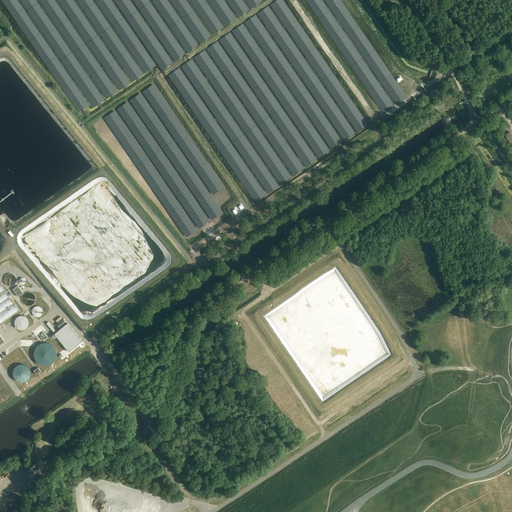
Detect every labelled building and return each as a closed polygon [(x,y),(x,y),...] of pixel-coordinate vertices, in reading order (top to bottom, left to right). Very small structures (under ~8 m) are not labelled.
[(4,280),(4,281),(5,283),(5,284),(6,285),(8,286),(9,286),(11,286),(13,286),(14,285),(15,284),(16,283),(16,281),(16,279),(16,278),(15,277),(14,275),(13,275),(11,274),(9,274),(8,275),(6,275),(5,277),(4,278),(4,280)] [(0,323),(19,310),(0,284),(0,283),(0,323)] [(18,296),(23,293),(18,285),(13,289),(18,296)] [(28,306),(29,306),(30,306),(31,305),(32,305),(33,304),(34,304),(34,303),(34,302),(35,302),(35,301),(35,300),(35,299),(35,298),(35,297),(35,296),(34,295),(34,294),(33,294),(32,293),(31,292),(30,292),(29,292),(28,292),(27,292),(26,292),(25,292),(25,293),(24,293),(23,294),(22,295),(22,296),(21,297),(21,298),(21,299),(21,300),(21,301),(22,302),(22,303),(23,304),(24,305),(25,305),(26,306),(27,306),(28,306)] [(37,317),(39,317),(41,316),(42,313),(42,312),(42,310),(41,308),(39,306),(37,306),(35,307),(33,308),(32,310),(32,312),(32,314),(33,316),(35,317),(37,317)] [(23,330),(25,329),(27,327),(28,325),(28,323),(28,320),(27,318),(25,316),(23,316),(20,316),(18,316),(16,318),(14,320),(14,323),(15,325),(16,327),(18,329),(20,330),(23,330)] [(59,328),(65,323),(62,319),(56,324),(59,328)] [(54,333),(55,331),(48,322),(46,323),(54,333)] [(69,351),(82,341),(67,323),(54,334),(69,351)] [(45,366),(46,366),(47,366),(48,365),(49,365),(50,365),(50,364),(51,364),(52,363),(53,363),(53,362),(54,361),(55,361),(55,360),(55,359),(56,358),(56,357),(56,356),(56,355),(56,354),(56,353),(56,352),(56,351),(56,350),(55,350),(55,349),(55,348),(54,347),(53,346),(52,345),(51,345),(50,344),(49,343),(48,343),(47,343),(46,343),(45,343),(44,343),(43,343),(42,343),(41,343),(40,344),(39,344),(39,345),(38,345),(37,346),(36,346),(36,347),(35,348),(35,349),(34,350),(34,351),(33,352),(33,353),(33,354),(33,355),(33,356),(34,357),(34,358),(34,359),(35,360),(35,361),(36,361),(36,362),(37,363),(38,363),(39,364),(40,365),(41,365),(42,365),(43,366),(44,366),(45,366)] [(21,382),(22,382),(23,382),(24,382),(25,381),(26,381),(27,380),(28,379),(29,378),(29,377),(30,376),(30,375),(30,374),(30,373),(30,372),(30,371),(30,370),(29,369),(29,368),(28,367),(27,366),(26,365),(25,365),(24,364),(23,364),(22,364),(21,364),(20,364),(19,364),(18,365),(17,365),(16,366),(15,366),(15,367),(14,368),(13,369),(13,370),(13,371),(12,372),(12,373),(12,374),(13,375),(13,376),(13,377),(14,378),(15,379),(15,380),(16,380),(17,381),(18,381),(19,382),(20,382),(21,382)]
